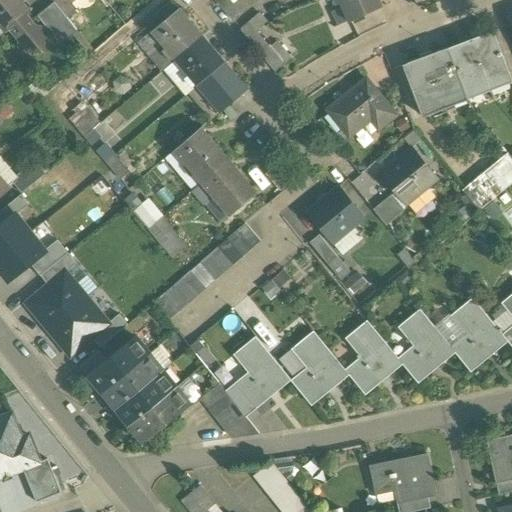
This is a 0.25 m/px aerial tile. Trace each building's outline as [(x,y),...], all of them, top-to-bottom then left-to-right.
[(29,13),(18,0),(0,0),(0,24),(6,32),(25,17),(29,13)] [(71,3),(68,0),(52,0),(54,3),(61,11),(71,3)] [(173,0),(155,16),(162,24),(178,11),(180,9),(173,0)] [(233,5),(229,0),(213,0),(224,12),(233,5)] [(239,0),(233,5),(224,12),(232,21),(248,7),(242,0),(239,0)] [(376,0),(339,0),(343,8),(349,21),(348,21),(348,23),(382,7),(381,6),(379,6),(376,0)] [(61,11),(54,3),(38,16),(61,45),(77,31),(61,11)] [(343,8),(334,13),(339,25),(348,21),(349,21),(343,8)] [(201,38),(178,11),(162,24),(153,33),(176,60),(201,38)] [(35,29),(25,17),(11,28),(21,40),(20,49),(42,51),(43,30),(35,29)] [(249,23),(240,31),(247,39),(257,31),(249,23)] [(271,48),(257,31),(247,39),(262,56),(271,48)] [(492,32),(469,40),(487,85),(509,76),(492,32)] [(176,60),(153,33),(140,44),(163,71),(176,60)] [(224,64),(201,38),(176,60),(198,86),(224,64)] [(469,40),(448,49),(465,94),(487,85),(469,40)] [(271,48),(262,56),(276,73),(292,59),(278,42),(271,48)] [(448,49),(403,67),(423,118),(468,101),(465,94),(448,49)] [(246,91),(224,64),(198,86),(201,90),(221,113),(246,91)] [(367,80),(329,111),(350,138),(371,120),(378,129),(396,116),(367,80)] [(221,113),(201,90),(194,97),(214,120),(221,113)] [(94,130),(79,113),(70,120),(85,138),(94,130)] [(230,160),(202,128),(176,150),(203,183),(230,160)] [(94,130),(85,138),(93,147),(102,139),(94,130)] [(109,148),(100,155),(107,163),(116,156),(109,148)] [(438,180),(412,149),(381,175),(394,191),(406,206),(438,180)] [(511,184),(511,159),(507,154),(485,172),(502,193),(511,184)] [(131,173),(116,156),(107,163),(122,181),(131,173)] [(17,178),(0,157),(0,180),(7,189),(13,184),(12,182),(17,178)] [(257,193),(230,160),(203,183),(207,188),(215,197),(231,215),(257,193)] [(17,178),(12,182),(13,184),(21,194),(45,175),(35,164),(17,178)] [(289,183),(275,167),(266,174),(281,191),(289,183)] [(485,172),(462,191),(479,212),(502,193),(485,172)] [(207,188),(198,195),(206,204),(215,197),(207,188)] [(339,189),(308,214),(333,245),(364,220),(339,189)] [(407,207),(406,206),(394,191),(372,209),(385,225),(407,207)] [(0,212),(0,226),(1,227),(16,215),(29,205),(21,195),(0,212)] [(158,222),(144,205),(134,214),(148,230),(158,222)] [(0,227),(0,256),(30,233),(16,215),(1,227),(0,227)] [(171,227),(163,217),(158,222),(166,231),(171,227)] [(166,231),(158,222),(148,230),(163,248),(173,239),(166,231)] [(260,242),(245,224),(236,232),(251,250),(260,242)] [(251,250),(236,232),(227,240),(242,258),(251,250)] [(46,252),(30,233),(0,256),(0,270),(9,282),(30,265),(46,252)] [(336,259),(319,237),(310,244),(327,266),(336,259)] [(242,258),(227,240),(217,247),(233,266),(242,258)] [(40,277),(68,254),(58,242),(46,252),(30,265),(40,277)] [(233,266),(217,247),(208,255),(224,274),(233,266)] [(68,254),(40,277),(48,286),(65,272),(76,263),(68,254)] [(224,274),(208,255),(199,263),(215,281),(224,274)] [(70,269),(89,291),(97,285),(78,263),(70,269)] [(206,289),(190,271),(181,279),(196,297),(206,289)] [(26,304),(48,330),(87,299),(65,272),(48,286),(26,304)] [(196,297),(181,279),(172,287),(187,305),(196,297)] [(187,305),(172,287),(163,295),(178,313),(187,305)] [(178,313),(163,295),(154,302),(169,321),(178,313)] [(511,296),(503,304),(511,315),(511,329),(502,337),(507,343),(511,348),(511,296)] [(109,324),(87,299),(48,330),(70,356),(92,338),(109,324)] [(502,337),(472,300),(449,318),(464,337),(449,349),(453,354),(470,373),(507,343),(502,337)] [(449,349),(418,311),(397,328),(407,340),(404,341),(407,344),(409,342),(412,347),(396,360),(401,365),(416,384),(453,354),(449,349)] [(109,324),(92,338),(100,348),(128,325),(120,315),(109,324)] [(396,360),(366,322),(344,340),(359,359),(344,371),(347,375),(363,395),(401,365),(396,360)] [(344,371),(312,333),(290,351),(305,369),(290,382),(309,406),(347,375),(344,371)] [(105,361),(87,376),(89,377),(101,393),(148,354),(134,337),(105,361)] [(289,381),(254,338),(233,355),(248,374),(235,384),(255,409),(289,381)] [(97,351),(78,367),(87,378),(89,377),(87,376),(105,361),(97,351)] [(148,354),(101,393),(115,410),(162,372),(148,354)] [(175,388),(162,372),(115,410),(129,426),(175,388)] [(189,403),(201,395),(191,379),(179,387),(189,403)] [(219,383),(200,399),(208,408),(226,393),(225,391),(219,383)] [(245,417),(255,409),(235,384),(225,391),(226,393),(234,402),(245,417)] [(175,388),(129,426),(143,444),(189,406),(175,388)] [(226,393),(208,408),(215,418),(234,402),(226,393)] [(245,417),(234,402),(215,418),(231,438),(258,434),(245,417)] [(0,479),(24,470),(41,463),(30,436),(22,439),(13,415),(0,419),(0,479)] [(511,434),(486,440),(495,484),(511,480),(511,434)] [(276,463),(284,473),(296,464),(288,454),(276,463)] [(426,454),(370,466),(376,493),(394,489),(397,502),(427,495),(435,494),(426,454)] [(41,463),(24,470),(37,503),(61,494),(47,460),(41,463)] [(312,511),(271,460),(251,477),(280,511),(312,511)] [(511,480),(496,484),(499,495),(511,492),(511,480)] [(222,511),(200,485),(182,500),(191,511),(222,511)] [(427,495),(397,502),(398,511),(411,511),(430,508),(427,495)]
